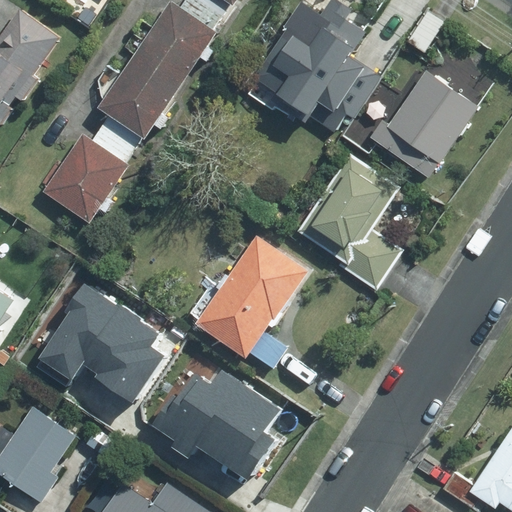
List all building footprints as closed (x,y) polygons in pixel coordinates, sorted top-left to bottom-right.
[(0,117),(7,122),(69,34),(20,0),(0,28),(0,117)] [(233,14),(212,0),(193,0),(190,5),(182,0),(175,0),(142,51),(188,82),(233,14)] [(212,0),(233,14),(242,0),(212,0)] [(302,0),(259,74),(334,117),(388,24),(347,0),(302,0)] [(433,51),(454,17),(432,4),(411,38),(433,51)] [(106,125),(138,146),(147,133),(150,136),(160,121),(167,126),(174,115),(168,111),(188,82),(142,51),(106,105),(115,111),(106,125)] [(377,135),(436,174),(484,103),(433,70),(396,125),(388,119),(377,135)] [(137,148),(138,146),(106,125),(105,127),(97,139),(87,133),(50,189),(96,219),(133,163),(129,160),(137,148)] [(348,162),(304,229),(348,258),(345,262),(381,286),(405,251),(366,225),(389,190),(379,183),(348,162)] [(262,235),(204,321),(254,354),(257,350),(289,371),(301,354),(270,332),(312,269),(262,235)] [(0,323),(18,297),(0,285),(0,323)] [(86,384),(136,414),(179,348),(159,336),(149,352),(118,332),(86,384)] [(212,368),(179,348),(136,414),(182,442),(183,440),(213,459),(225,439),(194,421),(197,417),(186,410),(212,368)] [(37,402),(0,463),(0,469),(52,501),(92,435),(37,402)] [(126,438),(104,424),(93,442),(115,456),(126,438)] [(457,472),(447,487),(483,510),(491,499),(501,505),(505,498),(511,502),(511,436),(479,486),(457,472)] [(131,475),(106,511),(225,511),(172,477),(165,497),(131,475)]
